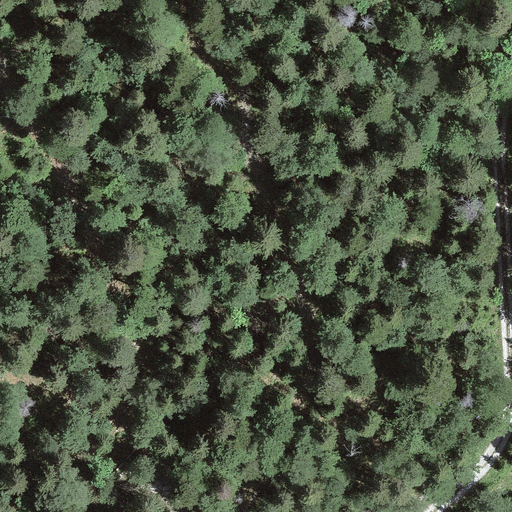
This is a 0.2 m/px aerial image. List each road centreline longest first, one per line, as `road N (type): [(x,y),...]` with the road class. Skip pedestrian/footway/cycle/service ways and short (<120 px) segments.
road 1 (track): [(511,362),(499,134),(511,70)]
road 2 (track): [(435,511),(499,448),(511,409)]
